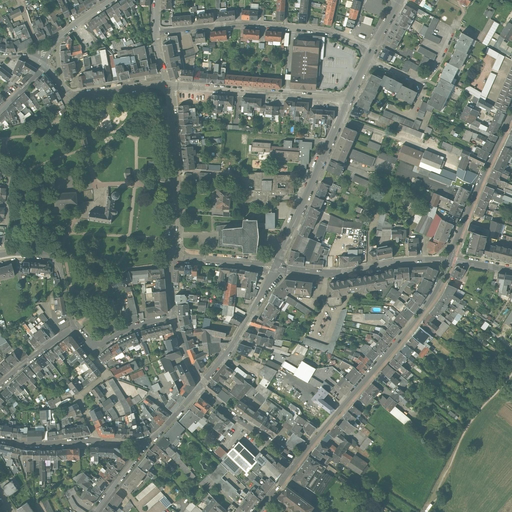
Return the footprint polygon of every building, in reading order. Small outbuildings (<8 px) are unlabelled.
[(66,5),(64,6),(61,0),(59,0),(58,1),(60,5),(62,11),(66,18),(71,15),(66,5)] [(85,6),(84,4),(83,2),(81,0),(79,0),(80,0),(78,1),(78,0),(75,1),(76,3),(77,2),(77,3),(78,3),(80,6),(82,9),(78,11),(80,16),(88,10),(87,9),(85,6)] [(86,0),(83,2),(84,4),(85,6),(87,9),(97,3),(95,0),(86,0)] [(126,0),(122,0),(118,3),(123,11),(130,6),(126,0)] [(161,0),(162,9),(171,9),(171,0),(161,0)] [(353,0),(351,9),(358,11),(360,2),(353,0)] [(285,2),(277,2),(276,12),(284,12),(285,2)] [(118,3),(112,7),(117,15),(119,18),(120,20),(123,19),(123,18),(119,13),(123,11),(118,3)] [(308,5),(300,4),(299,13),(307,14),(308,5)] [(60,5),(54,8),(57,14),(62,11),(60,5)] [(416,11),(405,5),(401,13),(411,19),(416,11)] [(80,6),(74,9),(72,6),(70,7),(76,19),(80,16),(78,11),(82,9),(80,6)] [(335,8),(327,6),(325,15),(333,17),(335,8)] [(117,15),(112,7),(106,11),(111,18),(114,16),(114,17),(116,20),(119,18),(117,15)] [(19,9),(11,13),(9,8),(6,10),(11,19),(21,14),(19,9)] [(54,8),(48,12),(49,14),(51,17),(52,21),(54,23),(58,21),(55,15),(57,14),(54,8)] [(226,9),(220,9),(220,13),(219,13),(219,22),(227,21),(226,12),(226,9)] [(358,11),(351,9),(348,19),(355,21),(358,11)] [(250,12),(242,11),(242,20),(250,21),(250,12)] [(109,19),(105,12),(99,16),(103,23),(108,30),(112,28),(110,25),(109,26),(107,23),(106,21),(109,19)] [(234,12),(226,12),(227,21),(235,20),(234,12)] [(258,12),(250,12),(250,21),(257,21),(258,12)] [(284,12),(276,12),(276,21),(283,21),(284,12)] [(307,14),(299,13),(298,23),(306,23),(307,14)] [(411,19),(401,13),(395,24),(396,24),(405,29),(407,30),(412,19),(411,19)] [(205,14),(197,15),(198,24),(206,23),(205,14)] [(213,14),(205,14),(206,23),(213,23),(213,14)] [(191,15),(181,16),(182,26),(192,25),(191,15)] [(333,17),(325,15),(325,16),(324,15),(324,16),(322,16),(321,22),(324,23),(323,24),(331,26),(333,17)] [(13,29),(6,16),(3,18),(7,25),(8,28),(10,33),(13,42),(18,40),(13,29)] [(99,16),(93,19),(100,30),(103,28),(101,25),(103,23),(99,16)] [(181,16),(172,17),(173,27),(182,26),(181,16)] [(373,18),(365,16),(363,23),(371,25),(373,18)] [(39,17),(37,18),(38,20),(34,22),(35,24),(34,24),(34,25),(32,27),(35,34),(39,32),(38,28),(40,27),(42,25),(42,24),(40,20),(39,17)] [(424,36),(424,37),(438,45),(441,39),(431,35),(438,20),(433,17),(428,28),(424,36)] [(511,20),(507,17),(504,23),(506,25),(500,36),(507,40),(509,41),(510,40),(511,35),(511,20)] [(100,30),(93,19),(88,23),(90,26),(93,30),(96,28),(97,31),(100,30)] [(355,21),(348,19),(346,27),(353,29),(355,21)] [(62,29),(58,21),(54,23),(55,25),(58,31),(62,29)] [(494,22),(482,43),(487,46),(499,24),(494,22)] [(55,25),(52,27),(50,23),(48,24),(49,26),(53,34),(58,31),(55,25)] [(24,24),(13,29),(18,40),(13,42),(11,43),(15,53),(27,48),(32,45),(33,43),(24,24)] [(396,24),(384,44),(393,49),(405,29),(396,24)] [(8,28),(5,29),(1,25),(0,26),(7,34),(6,40),(10,40),(11,40),(8,28)] [(49,26),(44,28),(42,25),(40,27),(46,38),(53,34),(49,26)] [(423,25),(419,34),(424,36),(428,28),(423,25)] [(93,30),(90,26),(85,29),(86,31),(92,35),(94,31),(93,30)] [(46,38),(40,27),(38,28),(39,32),(35,34),(38,41),(46,38)] [(103,34),(100,30),(97,31),(99,34),(103,41),(106,39),(103,34)] [(251,31),(244,30),(243,39),(251,40),(251,31)] [(226,31),(218,32),(219,41),(227,41),(226,31)] [(259,31),(251,31),(251,40),(259,41),(259,31)] [(218,32),(210,33),(211,42),(219,41),(218,32)] [(273,33),(266,32),(265,41),(273,42),(273,33)] [(281,33),(273,33),(273,42),(281,42),(281,33)] [(473,39),(462,33),(454,48),(456,49),(466,54),(473,39)] [(204,34),(195,35),(196,43),(196,46),(201,45),(201,43),(205,43),(204,34)] [(69,37),(64,41),(66,44),(67,47),(70,46),(70,44),(71,44),(71,41),(72,40),(69,37)] [(177,37),(167,37),(168,41),(162,43),(162,46),(167,69),(171,80),(178,78),(176,72),(181,70),(182,71),(179,55),(181,55),(177,37)] [(312,42),(297,41),(297,40),(295,40),(294,40),(290,88),(315,90),(318,59),(323,59),(324,39),(319,37),(312,37),(312,42)] [(11,42),(8,43),(8,44),(5,44),(5,46),(5,53),(15,53),(11,43),(11,42)] [(67,51),(64,51),(64,52),(71,52),(71,53),(73,53),(81,50),(81,48),(84,47),(84,46),(82,46),(82,45),(73,48),(72,49),(71,49),(70,46),(67,47),(67,51)] [(145,46),(133,49),(135,59),(139,59),(147,57),(146,55),(145,49),(145,46)] [(100,49),(96,50),(97,55),(100,54),(102,64),(103,66),(108,65),(106,53),(105,53),(105,52),(108,51),(105,47),(100,49)] [(433,54),(419,47),(417,52),(424,56),(429,58),(430,59),(433,54)] [(118,54),(112,55),(113,58),(115,66),(116,66),(123,65),(131,64),(131,65),(136,64),(135,59),(133,49),(128,51),(129,58),(120,59),(118,54)] [(194,49),(183,52),(186,61),(188,60),(195,58),(195,54),(194,49)] [(466,54),(456,49),(448,63),(458,68),(460,69),(467,54),(466,54)] [(64,52),(64,51),(60,52),(62,65),(70,63),(74,62),(83,59),(88,57),(87,52),(69,57),(69,56),(71,55),(71,56),(82,53),(81,50),(73,53),(71,53),(71,52),(64,52)] [(128,51),(118,54),(120,59),(129,58),(128,51)] [(392,56),(383,51),(380,57),(389,62),(392,56)] [(499,54),(492,69),(498,72),(505,57),(500,54),(499,54)] [(424,56),(418,66),(423,69),(429,58),(424,56)] [(137,70),(139,77),(150,75),(147,60),(147,57),(139,59),(141,65),(140,65),(141,69),(137,70)] [(156,64),(152,65),(151,59),(147,60),(150,75),(157,73),(157,70),(159,70),(158,65),(157,65),(156,64)] [(18,60),(12,73),(13,74),(18,76),(25,63),(18,60)] [(70,63),(62,65),(65,80),(73,78),(72,73),(77,72),(76,69),(77,69),(76,66),(75,66),(74,62),(70,63)] [(32,67),(25,63),(18,76),(19,77),(21,72),(25,74),(27,71),(29,72),(32,67)] [(448,63),(447,63),(439,77),(441,79),(450,83),(458,68),(448,63)] [(139,77),(137,70),(136,64),(131,65),(132,73),(129,73),(130,78),(139,77)] [(201,73),(196,73),(196,70),(197,70),(197,64),(194,64),(194,72),(193,82),(200,83),(201,72),(201,73)] [(214,75),(208,74),(207,83),(218,84),(218,75),(219,65),(214,64),(214,75)] [(108,65),(103,66),(104,72),(106,83),(111,82),(109,71),(108,65)] [(123,65),(116,66),(118,80),(126,79),(126,78),(125,72),(123,65)] [(222,66),(221,75),(218,75),(218,84),(224,85),(225,75),(226,66),(222,66)] [(12,76),(0,67),(0,75),(0,77),(6,83),(9,80),(12,76)] [(37,70),(32,67),(29,72),(27,71),(25,74),(27,76),(30,79),(33,75),(37,70)] [(85,72),(84,72),(85,76),(78,77),(80,88),(87,86),(95,85),(93,77),(92,73),(92,71),(90,71),(85,72)] [(192,71),(182,71),(181,81),(193,82),(194,72),(192,71)] [(25,74),(21,72),(19,77),(18,79),(21,82),(27,76),(25,74)] [(104,72),(99,72),(92,73),(93,77),(95,85),(106,83),(104,72)] [(490,73),(485,85),(491,87),(496,76),(490,73)] [(12,76),(9,80),(14,83),(18,79),(19,77),(18,76),(13,74),(12,76)] [(382,79),(371,74),(364,90),(374,95),(375,91),(376,91),(379,84),(382,79)] [(239,76),(225,75),(224,85),(238,86),(239,76)] [(391,79),(384,75),(382,79),(379,84),(398,93),(401,85),(402,84),(395,80),(391,78),(391,79)] [(18,79),(14,83),(20,88),(30,79),(27,76),(21,82),(18,79)] [(53,86),(44,76),(40,80),(38,79),(42,83),(40,86),(43,89),(44,90),(53,86)] [(253,77),(239,76),(238,86),(252,87),(253,77)] [(511,77),(508,76),(500,92),(511,96),(511,95),(511,77)] [(267,78),(253,77),(252,87),(267,88),(267,78)] [(281,80),(267,78),(267,88),(281,89),(281,80)] [(38,79),(33,84),(38,89),(36,91),(32,93),(32,94),(34,96),(38,93),(43,89),(40,86),(42,83),(38,79)] [(450,83),(441,79),(440,82),(439,82),(436,88),(437,88),(435,92),(447,98),(454,85),(450,83)] [(6,83),(0,90),(0,91),(4,95),(11,86),(14,83),(9,80),(6,83)] [(417,93),(401,85),(398,93),(396,96),(400,97),(400,98),(409,102),(412,103),(417,93)] [(485,85),(479,99),(484,102),(491,87),(485,85)] [(44,90),(40,93),(37,95),(39,98),(44,95),(44,94),(45,93),(47,93),(48,95),(47,95),(47,96),(56,91),(53,86),(44,90)] [(374,95),(364,90),(356,106),(366,110),(368,106),(369,107),(373,98),(372,97),(374,95)] [(65,108),(56,91),(47,96),(48,98),(50,102),(53,100),(54,101),(56,100),(59,107),(58,107),(60,111),(64,109),(65,108)] [(435,92),(433,96),(432,95),(430,100),(430,101),(428,104),(434,107),(434,108),(440,111),(447,98),(435,92)] [(511,96),(500,92),(494,107),(504,112),(511,96)] [(29,98),(24,93),(18,99),(22,103),(25,106),(27,104),(25,102),(26,101),(29,104),(30,104),(32,102),(30,99),(30,98),(29,98)] [(234,97),(224,96),(224,104),(223,111),(226,111),(227,106),(233,106),(234,97)] [(479,99),(476,97),(473,103),(489,112),(490,111),(492,106),(484,102),(479,99)] [(20,106),(16,101),(12,104),(17,109),(21,113),(24,116),(26,115),(24,112),(22,109),(20,106)] [(423,102),(417,117),(422,119),(426,110),(428,104),(423,102)] [(308,103),(302,103),(302,111),(305,111),(305,113),(307,113),(307,117),(310,117),(310,112),(308,112),(308,103)] [(12,104),(6,110),(6,111),(9,115),(11,121),(13,126),(17,124),(16,121),(18,120),(14,111),(17,109),(12,104)] [(454,104),(449,114),(452,116),(457,106),(454,104)] [(272,106),(263,105),(262,111),(265,112),(265,114),(272,114),(272,106)] [(356,106),(354,105),(350,115),(355,117),(355,116),(361,118),(362,117),(360,116),(362,112),(366,113),(367,110),(366,110),(356,106)] [(281,107),(272,106),(272,114),(277,115),(278,112),(281,113),(281,107)] [(494,107),(492,106),(490,111),(494,114),(495,115),(494,118),(501,122),(505,113),(494,107)] [(476,112),(466,107),(460,119),(483,130),(485,131),(487,128),(472,121),(476,112)] [(382,116),(367,110),(366,113),(368,115),(368,117),(390,126),(392,120),(382,116)] [(6,111),(0,116),(0,121),(2,123),(5,120),(7,123),(11,121),(9,115),(6,111)] [(414,123),(384,111),(382,116),(392,120),(400,124),(412,128),(414,123)] [(195,112),(179,113),(180,120),(189,119),(189,118),(188,118),(188,116),(193,116),(193,119),(199,118),(198,113),(196,114),(195,112)] [(494,118),(490,127),(488,126),(487,128),(485,131),(495,136),(501,122),(494,118)] [(421,122),(416,120),(414,123),(412,128),(417,131),(421,122)] [(201,124),(180,125),(181,134),(192,133),(191,127),(193,127),(193,129),(202,128),(201,124)] [(412,128),(400,124),(398,129),(424,140),(426,134),(424,133),(417,131),(412,128)] [(357,132),(345,127),(341,136),(352,141),(353,138),(354,138),(357,132)] [(473,133),(466,130),(463,139),(469,142),(473,133)] [(485,131),(483,130),(482,133),(488,137),(487,140),(486,140),(494,144),(497,137),(495,136),(485,131)] [(482,137),(478,135),(475,139),(482,143),(484,144),(486,140),(487,140),(482,137)] [(375,158),(350,149),(353,141),(352,141),(341,136),(331,159),(343,164),(346,157),(371,167),(375,158)] [(84,138),(81,139),(82,139),(83,147),(83,148),(86,148),(89,147),(89,146),(88,146),(87,138),(87,137),(84,138)] [(197,139),(182,141),(182,148),(193,147),(202,146),(202,139),(200,139),(197,139)] [(469,142),(463,139),(462,142),(460,146),(459,148),(460,148),(466,150),(469,142)] [(270,147),(270,152),(270,156),(270,158),(298,160),(298,161),(301,161),(300,170),(306,170),(306,164),(308,164),(309,150),(312,150),(312,143),(302,142),(302,140),(299,140),(299,149),(291,148),(292,141),(284,141),(283,148),(270,147)] [(494,144),(486,140),(484,144),(482,143),(481,145),(483,146),(490,150),(494,144)] [(381,146),(369,141),(367,147),(379,151),(381,146)] [(443,141),(441,148),(450,151),(452,144),(443,141)] [(270,152),(270,147),(271,144),(252,143),(252,152),(255,152),(255,151),(263,152),(263,153),(264,153),(264,152),(270,152)] [(403,145),(398,159),(415,166),(418,167),(420,162),(424,153),(403,145)] [(459,148),(454,146),(451,153),(457,156),(457,154),(460,148),(459,148)] [(481,150),(477,147),(473,154),(485,160),(490,150),(483,146),(481,150)] [(511,152),(511,149),(504,146),(498,157),(507,162),(511,164),(511,161),(511,153),(511,152)] [(193,147),(182,148),(183,157),(194,156),(202,157),(202,154),(195,154),(195,150),(193,150),(193,147)] [(467,151),(460,148),(457,154),(463,157),(465,158),(467,151)] [(398,159),(380,152),(378,158),(395,164),(398,159)] [(442,161),(424,153),(420,162),(428,165),(439,169),(442,161)] [(478,175),(465,171),(464,171),(468,159),(483,166),(486,160),(485,160),(473,154),(470,153),(468,159),(465,158),(463,157),(462,160),(458,168),(457,177),(462,181),(474,185),(478,175)] [(507,162),(498,157),(493,169),(502,173),(503,170),(505,166),(506,167),(507,164),(506,164),(507,162)] [(343,164),(331,159),(326,170),(339,175),(341,173),(342,173),(344,169),(342,168),(344,165),(343,164)] [(194,160),(183,161),(184,170),(195,169),(195,166),(194,160)] [(455,175),(441,170),(445,161),(442,161),(439,169),(428,165),(426,170),(431,172),(456,182),(457,177),(455,175)] [(426,170),(421,168),(419,173),(423,175),(429,177),(431,172),(426,170)] [(502,173),(493,169),(489,177),(498,180),(500,177),(499,176),(499,175),(502,177),(504,174),(502,173)] [(273,173),(255,172),(254,190),(248,190),(247,196),(245,196),(245,202),(257,203),(257,201),(263,201),(263,207),(268,207),(268,212),(272,212),(272,211),(272,200),(275,200),(276,195),(286,195),(286,194),(294,194),(294,181),(291,180),(291,175),(273,175),(273,173)] [(456,182),(431,172),(429,177),(451,186),(451,185),(461,187),(470,192),(471,192),(474,185),(462,181),(457,177),(456,182)] [(211,173),(200,173),(199,184),(210,185),(211,173)] [(375,185),(354,175),(352,181),(373,190),(374,187),(375,185)] [(498,180),(489,177),(487,183),(496,186),(497,185),(505,187),(507,183),(504,181),(498,180)] [(55,183),(51,180),(45,184),(46,190),(51,193),(55,190),(55,183)] [(330,185),(321,182),(318,189),(327,193),(330,185)] [(493,189),(485,186),(483,192),(491,195),(499,198),(500,195),(499,195),(498,195),(494,193),(492,193),(493,189)] [(461,187),(454,202),(463,206),(470,192),(461,187)] [(231,190),(218,189),(216,205),(217,205),(216,209),(229,210),(231,195),(232,195),(232,191),(231,191),(231,190)] [(327,193),(318,189),(315,196),(323,200),(327,193)] [(511,194),(504,191),(503,197),(502,199),(503,200),(511,203),(511,194)] [(108,197),(105,215),(90,213),(88,220),(112,223),(113,214),(114,215),(115,214),(116,214),(117,213),(117,212),(117,211),(116,211),(115,210),(114,210),(115,200),(116,200),(118,199),(119,198),(120,197),(120,195),(119,194),(118,192),(117,192),(115,192),(114,192),(113,193),(112,194),(112,195),(112,197),(108,197)] [(491,195),(483,192),(480,199),(488,202),(489,203),(490,200),(490,199),(490,198),(491,195)] [(76,193),(54,195),(55,206),(77,204),(76,193)] [(440,196),(434,193),(430,204),(432,205),(437,208),(440,203),(438,202),(439,199),(440,196)] [(323,200),(315,196),(310,206),(319,210),(324,200),(323,200)] [(454,202),(440,196),(439,199),(444,201),(445,201),(448,202),(449,203),(451,204),(451,205),(452,206),(452,208),(450,207),(450,209),(451,209),(450,213),(459,217),(463,206),(454,202)] [(488,202),(480,199),(477,206),(485,209),(486,208),(486,207),(487,206),(490,207),(491,204),(488,202)] [(430,204),(425,209),(414,232),(430,237),(431,238),(433,238),(442,219),(436,213),(437,208),(432,205),(430,204)] [(310,206),(302,224),(311,228),(313,229),(320,211),(319,210),(310,206)] [(485,209),(477,206),(474,214),(482,217),(481,218),(484,219),(485,216),(483,215),(485,209)] [(268,212),(266,212),(265,223),(265,228),(274,228),(275,212),(272,212),(268,212)] [(381,212),(378,225),(377,230),(382,231),(382,230),(383,227),(384,221),(386,213),(381,212)] [(459,217),(450,213),(446,221),(447,221),(453,224),(455,225),(459,217)] [(322,222),(320,224),(313,240),(313,241),(321,243),(326,231),(340,234),(340,231),(342,232),(342,228),(359,230),(361,230),(363,224),(343,221),(330,215),(328,225),(322,222)] [(243,223),(217,226),(217,231),(219,232),(219,246),(243,249),(243,253),(257,253),(258,245),(259,237),(258,228),(265,228),(265,223),(257,223),(257,220),(246,219),(244,219),(243,223)] [(446,221),(442,219),(433,238),(437,240),(444,242),(445,242),(453,224),(447,221),(446,221)] [(502,224),(492,221),(490,231),(499,234),(502,224)] [(311,228),(302,224),(298,234),(307,238),(307,237),(311,228)] [(490,231),(470,224),(468,231),(469,231),(486,236),(489,237),(490,231)] [(393,230),(392,230),(392,237),(392,238),(396,238),(396,241),(397,242),(398,242),(399,241),(399,238),(406,238),(406,230),(393,230)] [(499,234),(490,231),(489,237),(497,239),(499,234)] [(486,236),(473,232),(470,242),(470,241),(469,248),(470,248),(468,252),(475,254),(475,253),(477,254),(478,253),(481,254),(481,255),(482,255),(484,249),(486,240),(485,240),(486,236)] [(307,238),(298,234),(291,250),(290,257),(288,264),(296,266),(305,267),(306,262),(311,262),(316,253),(318,254),(319,248),(321,243),(313,241),(313,240),(307,237),(307,238)] [(433,238),(431,238),(430,237),(426,247),(429,248),(428,252),(432,253),(437,251),(438,251),(439,248),(441,249),(441,246),(443,247),(444,242),(437,240),(433,238)] [(413,243),(413,239),(408,239),(408,241),(408,256),(419,255),(419,249),(417,249),(416,243),(413,243)] [(373,251),(369,252),(370,258),(369,258),(370,262),(378,260),(376,251),(376,249),(376,245),(372,246),(373,251)] [(392,246),(376,249),(376,251),(378,260),(392,258),(392,246)] [(511,249),(496,246),(495,247),(490,246),(489,250),(484,249),(482,255),(499,260),(499,258),(502,259),(501,260),(510,262),(510,261),(511,261),(511,263),(511,262),(511,249)] [(311,262),(306,262),(305,267),(314,268),(314,263),(316,263),(319,256),(321,256),(321,255),(321,254),(318,254),(316,253),(311,262)] [(340,257),(340,262),(340,268),(355,266),(356,266),(357,265),(360,264),(360,259),(360,257),(340,257)] [(29,262),(22,262),(22,265),(20,265),(20,271),(21,271),(21,275),(25,275),(25,273),(26,272),(29,272),(29,262)] [(38,263),(29,262),(29,272),(37,273),(38,263)] [(48,264),(38,263),(37,273),(39,273),(39,276),(43,276),(44,274),(47,274),(47,268),(48,268),(48,264)] [(7,265),(7,266),(0,267),(0,280),(14,276),(11,264),(7,265)] [(185,265),(175,266),(173,282),(180,282),(181,275),(184,275),(184,274),(185,265)] [(428,267),(408,268),(409,277),(412,277),(416,278),(416,273),(425,273),(423,279),(433,282),(435,278),(438,271),(428,267)] [(455,268),(455,269),(451,276),(459,280),(462,274),(463,275),(464,274),(466,270),(465,270),(459,267),(458,267),(457,267),(456,267),(456,268),(455,268)] [(230,269),(219,268),(219,271),(220,272),(219,280),(223,281),(223,278),(225,278),(225,272),(230,273),(230,269)] [(401,268),(394,270),(394,280),(402,279),(402,277),(401,268)] [(408,268),(401,268),(402,277),(405,277),(406,280),(398,292),(401,294),(406,286),(409,282),(409,277),(408,268)] [(164,269),(129,272),(132,279),(132,281),(133,284),(137,284),(137,282),(138,282),(138,280),(147,280),(151,280),(151,284),(152,283),(157,282),(156,279),(165,278),(164,269)] [(394,280),(394,270),(393,270),(393,269),(392,269),(389,269),(389,270),(389,271),(385,271),(385,272),(385,273),(382,274),(379,275),(379,274),(378,273),(376,274),(375,275),(376,289),(376,290),(377,290),(376,288),(387,286),(387,281),(394,280)] [(245,271),(237,270),(235,275),(237,275),(236,279),(243,280),(242,288),(246,289),(248,281),(248,278),(244,277),(245,271)] [(257,273),(245,271),(244,277),(248,278),(248,281),(250,281),(250,284),(254,284),(256,284),(257,273)] [(129,272),(119,278),(123,285),(126,284),(126,285),(132,281),(132,279),(129,272)] [(416,278),(412,277),(409,277),(409,282),(406,286),(410,288),(414,283),(418,285),(418,286),(416,287),(418,288),(423,279),(425,273),(416,273),(416,278)] [(505,275),(498,273),(496,282),(501,283),(499,296),(501,296),(502,291),(504,283),(505,275)] [(375,275),(357,278),(358,290),(359,292),(376,289),(375,275)] [(119,292),(118,291),(124,288),(124,287),(123,286),(123,285),(119,278),(110,283),(115,289),(116,291),(119,298),(122,297),(120,292),(119,292)] [(165,278),(156,279),(157,282),(152,283),(152,286),(156,286),(156,288),(165,287),(165,278)] [(357,278),(347,280),(348,290),(354,289),(354,291),(358,290),(357,278)] [(285,279),(272,294),(284,301),(289,305),(295,308),(298,303),(286,295),(289,292),(295,293),(296,281),(285,279)] [(423,279),(418,288),(416,291),(426,296),(433,282),(423,279)] [(347,280),(330,283),(332,296),(328,297),(327,299),(328,306),(330,307),(333,307),(338,306),(341,305),(342,303),(341,295),(349,294),(348,290),(347,280)] [(312,283),(296,281),(295,293),(310,295),(312,283)] [(236,285),(229,284),(229,283),(226,283),(226,282),(218,282),(218,284),(227,284),(220,303),(222,304),(222,308),(225,309),(226,304),(229,305),(227,312),(222,312),(222,315),(233,317),(235,297),(236,288),(236,285)] [(456,289),(447,285),(444,293),(451,298),(454,300),(458,303),(460,300),(454,295),(453,296),(453,294),(456,289)] [(242,288),(239,288),(238,297),(242,297),(242,303),(244,303),(245,300),(246,289),(242,288)] [(398,292),(391,288),(386,296),(395,302),(398,299),(401,294),(398,292)] [(163,302),(167,302),(166,291),(144,292),(145,301),(156,300),(155,306),(149,306),(149,309),(163,304),(163,302)] [(416,291),(415,294),(414,293),(413,295),(410,298),(420,305),(426,296),(416,291)] [(461,311),(450,303),(449,303),(448,304),(448,303),(451,298),(444,293),(439,300),(447,305),(458,314),(462,316),(465,312),(462,310),(461,311)] [(284,301),(272,294),(269,301),(280,309),(285,312),(289,305),(284,301)] [(63,297),(54,298),(55,304),(55,310),(61,310),(62,315),(66,314),(63,297)] [(110,298),(105,300),(106,301),(105,301),(107,306),(108,307),(112,305),(113,306),(114,305),(113,304),(114,302),(115,302),(115,301),(114,301),(113,300),(114,299),(113,298),(112,299),(110,298),(111,297),(110,297),(110,298)] [(420,305),(410,298),(405,305),(414,313),(420,305)] [(405,305),(398,299),(395,302),(394,305),(402,312),(400,314),(408,321),(414,313),(405,305)] [(458,314),(447,306),(447,305),(439,300),(435,306),(443,312),(444,312),(446,309),(451,313),(450,314),(452,315),(450,317),(454,319),(458,314)] [(134,301),(129,302),(130,308),(129,309),(130,312),(129,312),(133,322),(138,321),(138,320),(134,301)] [(177,301),(177,305),(178,305),(178,316),(188,315),(192,315),(192,312),(201,311),(205,311),(206,303),(198,302),(177,301)] [(280,309),(269,301),(262,314),(272,320),(280,309)] [(149,309),(149,306),(146,308),(147,318),(168,312),(167,302),(163,302),(163,304),(149,309)] [(313,313),(298,303),(295,308),(311,319),(313,313)] [(44,312),(39,305),(34,309),(39,316),(38,317),(43,323),(47,320),(42,313),(44,312)] [(443,312),(435,306),(429,314),(433,316),(434,315),(438,318),(440,315),(441,314),(443,312)] [(327,346),(304,339),(303,344),(332,354),(334,349),(335,343),(346,313),(347,309),(346,309),(341,310),(329,345),(327,346)] [(400,314),(397,318),(388,310),(385,314),(394,322),(401,328),(408,321),(400,314)] [(243,319),(234,314),(232,319),(231,318),(230,322),(234,324),(234,323),(239,325),(243,319)] [(272,320),(262,314),(258,322),(262,323),(265,324),(271,327),(271,325),(274,321),(273,321),(272,320)] [(385,314),(365,314),(365,320),(379,320),(381,319),(381,318),(386,322),(384,324),(388,328),(394,322),(385,314)] [(188,315),(178,316),(182,331),(193,330),(192,323),(190,324),(189,319),(188,315)] [(192,315),(188,315),(189,319),(193,319),(193,324),(197,323),(196,316),(199,316),(199,315),(192,315)] [(443,322),(438,328),(443,332),(452,323),(440,315),(438,318),(443,322)] [(429,321),(425,318),(419,326),(419,327),(431,335),(437,327),(429,321)] [(258,322),(256,321),(252,320),(249,325),(260,328),(264,329),(265,324),(262,323),(258,322)] [(486,321),(481,327),(485,330),(490,324),(486,321)] [(31,330),(24,322),(22,324),(29,333),(31,331),(31,330)] [(388,328),(386,331),(393,338),(401,328),(394,322),(388,328)] [(55,336),(46,323),(41,327),(43,329),(50,337),(52,339),(55,336)] [(38,324),(31,330),(31,331),(41,344),(50,337),(43,329),(41,327),(38,324)] [(170,324),(160,327),(162,336),(163,341),(166,341),(169,340),(168,337),(167,338),(166,334),(173,332),(171,325),(170,324)] [(271,325),(271,327),(265,324),(264,329),(263,335),(258,334),(258,335),(267,337),(273,339),(281,340),(284,328),(271,325)] [(160,327),(153,328),(156,336),(156,339),(160,338),(159,337),(162,336),(160,327)] [(431,335),(419,327),(412,336),(423,344),(423,345),(431,335)] [(153,328),(148,330),(150,338),(156,336),(153,328)] [(443,332),(438,328),(434,332),(440,337),(443,332)] [(193,330),(182,331),(185,341),(190,340),(189,336),(202,335),(202,329),(198,329),(193,330)] [(227,333),(209,330),(202,329),(202,335),(204,343),(211,343),(214,343),(218,343),(220,343),(221,337),(225,338),(227,333)] [(148,330),(141,331),(143,338),(143,341),(144,341),(147,340),(147,339),(150,338),(148,330)] [(386,333),(384,336),(383,334),(380,332),(375,330),(373,333),(378,334),(388,344),(392,339),(386,333)] [(41,344),(31,331),(29,333),(33,339),(30,341),(35,349),(41,344)] [(0,332),(0,357),(3,362),(7,358),(3,351),(10,345),(0,332)] [(256,335),(245,332),(242,339),(249,340),(249,341),(252,342),(253,337),(255,337),(255,336),(256,335)] [(135,333),(129,336),(132,344),(134,347),(139,345),(138,343),(139,342),(137,338),(135,333)] [(388,344),(378,334),(373,333),(372,336),(379,342),(378,343),(377,344),(383,350),(388,344)] [(267,337),(258,335),(257,336),(257,337),(258,339),(257,343),(263,344),(263,341),(266,342),(267,337)] [(72,337),(69,336),(69,337),(64,341),(69,347),(72,345),(76,350),(80,347),(72,337)] [(129,336),(123,338),(127,346),(132,344),(129,336)] [(418,343),(411,337),(406,344),(413,350),(418,343)] [(123,338),(117,341),(118,343),(121,349),(121,350),(124,349),(124,348),(127,346),(123,338)] [(149,354),(144,341),(143,341),(143,338),(140,339),(143,346),(146,355),(149,354)] [(169,340),(166,341),(167,344),(166,345),(167,348),(168,347),(168,350),(170,350),(178,348),(179,348),(178,344),(177,344),(176,338),(175,338),(169,340)] [(190,340),(185,341),(188,350),(193,348),(195,347),(200,346),(204,346),(204,343),(198,344),(195,345),(194,342),(193,339),(190,340)] [(69,347),(64,341),(59,344),(64,351),(67,349),(69,352),(72,350),(69,347)] [(377,344),(374,341),(369,347),(379,355),(383,350),(377,344)] [(118,343),(113,345),(119,355),(123,352),(121,350),(121,349),(118,343)] [(211,343),(204,343),(204,346),(205,351),(208,356),(213,353),(213,352),(212,347),(214,346),(214,343),(211,343)] [(218,343),(214,343),(214,346),(212,347),(213,352),(220,352),(227,343),(220,343),(218,343)] [(59,344),(53,348),(59,356),(61,357),(61,358),(63,360),(65,358),(61,353),(64,351),(59,344)] [(251,348),(240,344),(236,351),(247,356),(251,348)] [(299,344),(296,351),(305,356),(309,348),(299,344)] [(413,350),(406,344),(399,352),(407,358),(408,359),(409,357),(411,354),(414,351),(413,350)] [(423,350),(418,355),(423,359),(430,364),(431,362),(428,360),(423,356),(425,354),(426,355),(428,353),(427,352),(429,350),(427,348),(423,345),(423,344),(420,347),(423,350)] [(119,355),(113,345),(108,349),(114,356),(115,357),(119,355)] [(369,347),(367,345),(366,345),(360,352),(362,352),(366,356),(373,362),(379,355),(369,347)] [(21,352),(20,353),(19,352),(17,349),(14,351),(14,352),(20,361),(20,362),(21,362),(29,356),(22,347),(19,349),(21,352)] [(76,355),(70,360),(72,362),(84,352),(80,347),(76,350),(73,352),(76,355)] [(355,350),(345,347),(344,353),(349,355),(353,356),(357,358),(359,355),(359,354),(355,352),(355,350)] [(59,356),(53,348),(45,354),(51,362),(57,357),(59,356)] [(193,348),(188,350),(189,354),(193,364),(195,363),(198,370),(204,367),(201,360),(208,356),(205,351),(195,356),(193,348)] [(108,349),(99,357),(105,364),(114,356),(108,349)] [(180,378),(175,367),(173,368),(172,366),(171,365),(169,361),(181,356),(179,351),(166,356),(166,357),(163,358),(160,359),(166,371),(168,370),(174,381),(180,378)] [(3,362),(0,365),(0,369),(4,374),(20,361),(14,352),(7,358),(3,362)] [(84,352),(72,362),(73,363),(74,364),(80,360),(82,363),(89,358),(84,352)] [(399,352),(397,354),(393,358),(401,365),(403,363),(404,364),(407,361),(405,360),(407,358),(399,352)] [(45,354),(37,361),(43,368),(45,366),(51,362),(45,354)] [(366,356),(364,358),(363,358),(359,355),(357,358),(368,367),(373,362),(366,356)] [(357,358),(353,356),(351,359),(355,361),(358,363),(359,363),(359,365),(356,368),(362,374),(368,367),(357,358)] [(82,363),(84,366),(87,370),(94,365),(89,358),(82,363)] [(403,373),(401,375),(406,379),(409,376),(411,373),(406,369),(401,365),(393,358),(389,363),(397,370),(399,367),(401,369),(401,370),(403,373)] [(37,361),(31,365),(33,368),(36,373),(38,372),(43,368),(37,361)] [(118,366),(110,370),(117,378),(134,371),(129,363),(128,361),(124,363),(125,365),(120,368),(118,366)] [(135,361),(129,363),(134,371),(139,368),(135,361)] [(315,369),(302,361),(297,369),(295,374),(294,375),(307,383),(315,369)] [(352,366),(342,361),(340,365),(348,369),(351,370),(354,367),(352,366)] [(62,377),(51,362),(45,366),(46,368),(49,365),(53,370),(52,371),(54,374),(52,375),(49,371),(46,373),(50,378),(55,384),(61,380),(60,379),(62,377)] [(184,362),(177,366),(182,375),(189,371),(184,362)] [(285,362),(282,367),(295,374),(297,369),(285,362)] [(82,363),(75,369),(78,372),(82,369),(81,368),(84,366),(82,363)] [(224,364),(213,379),(217,382),(220,379),(225,383),(230,375),(231,375),(234,371),(229,368),(230,367),(229,366),(228,367),(224,364)] [(94,365),(87,370),(90,373),(90,374),(97,369),(94,365)] [(395,371),(388,365),(382,372),(389,378),(391,376),(395,371)] [(34,374),(28,367),(23,372),(29,378),(30,380),(32,383),(35,388),(37,387),(34,384),(35,383),(34,381),(35,381),(31,377),(34,374)] [(351,370),(346,375),(343,372),(341,374),(343,376),(353,385),(362,374),(356,368),(354,367),(351,370)] [(97,369),(90,374),(92,376),(89,378),(88,377),(87,378),(91,382),(102,374),(97,369)] [(143,370),(130,375),(133,380),(145,375),(143,370)] [(189,371),(182,375),(186,384),(179,393),(185,397),(194,386),(195,383),(189,371)] [(23,372),(16,378),(20,383),(22,385),(24,383),(24,384),(26,382),(26,381),(27,380),(29,382),(27,384),(33,390),(35,388),(32,383),(30,380),(29,378),(23,372)] [(169,372),(164,374),(168,382),(171,381),(173,379),(169,372)] [(389,378),(382,372),(376,378),(384,385),(387,382),(394,389),(396,386),(389,378)] [(234,393),(233,394),(238,398),(240,400),(245,394),(253,385),(237,373),(233,378),(241,384),(234,393)] [(353,385),(343,376),(339,382),(340,383),(338,385),(341,388),(340,390),(345,394),(353,385)] [(395,380),(391,376),(389,378),(396,386),(398,387),(399,388),(401,385),(401,384),(405,379),(402,377),(398,381),(395,379),(395,380)] [(21,385),(20,383),(16,378),(12,382),(19,391),(21,393),(25,390),(21,385)] [(80,384),(73,390),(72,389),(70,392),(73,396),(75,394),(76,394),(91,382),(87,378),(84,380),(81,382),(80,384)] [(126,399),(113,378),(108,381),(123,408),(126,416),(127,416),(130,415),(131,414),(130,408),(130,407),(128,403),(126,399)] [(323,384),(312,378),(309,383),(317,388),(318,387),(320,389),(322,387),(321,386),(323,384)] [(76,379),(68,384),(72,389),(73,390),(80,384),(76,379)] [(213,379),(205,388),(216,397),(217,396),(220,392),(214,387),(217,383),(217,382),(213,379)] [(19,391),(12,382),(9,385),(8,386),(9,386),(9,387),(8,387),(13,393),(17,397),(21,393),(19,391)] [(333,388),(325,382),(323,384),(321,386),(322,387),(328,393),(333,388)] [(24,384),(24,383),(22,385),(21,385),(25,390),(28,395),(31,392),(24,384)] [(157,383),(151,386),(154,392),(159,389),(160,388),(157,383)] [(270,383),(266,388),(271,391),(275,386),(270,383)] [(372,383),(365,391),(373,398),(376,395),(377,396),(380,393),(379,392),(380,390),(372,383)] [(179,393),(176,385),(168,395),(172,398),(179,404),(185,397),(179,393)] [(253,385),(245,394),(250,398),(258,389),(253,385)] [(101,391),(97,386),(92,390),(99,400),(103,397),(104,396),(101,391)] [(13,393),(8,387),(2,394),(7,399),(13,393)] [(145,391),(139,387),(137,391),(140,396),(142,400),(143,398),(145,395),(146,395),(147,392),(145,391)] [(266,393),(260,387),(258,389),(260,391),(259,392),(263,396),(266,393)] [(318,391),(316,395),(322,400),(328,393),(322,387),(320,389),(318,391)] [(399,388),(398,387),(394,392),(392,394),(399,400),(405,404),(410,398),(399,388)] [(300,394),(295,390),(292,395),(296,398),(300,394)] [(228,396),(221,391),(220,392),(217,396),(226,403),(230,398),(233,394),(230,393),(228,396)] [(365,391),(358,399),(365,404),(370,399),(372,401),(371,401),(375,404),(376,403),(377,401),(373,398),(365,391)] [(320,405),(312,399),(314,397),(307,392),(305,396),(309,399),(305,405),(317,413),(319,412),(323,407),(320,405)] [(250,398),(245,394),(240,400),(245,404),(250,398)] [(387,400),(382,405),(408,427),(411,423),(409,420),(406,417),(405,418),(393,407),(399,400),(392,394),(387,400)] [(139,395),(131,400),(129,397),(126,399),(128,403),(130,407),(130,408),(133,406),(142,400),(139,395)] [(322,400),(316,395),(314,397),(312,399),(320,405),(323,407),(326,410),(331,414),(335,410),(331,407),(330,406),(322,400)] [(107,401),(103,397),(99,400),(101,403),(104,407),(106,411),(109,414),(111,417),(111,418),(112,420),(119,418),(116,413),(112,407),(115,405),(110,399),(107,401)] [(56,404),(52,398),(47,402),(51,408),(54,408),(60,405),(59,402),(56,404)] [(146,398),(143,401),(158,414),(159,413),(156,410),(159,407),(146,398)] [(179,404),(172,398),(170,401),(169,400),(167,401),(168,403),(165,406),(172,412),(179,404)] [(211,406),(200,398),(194,405),(205,413),(211,406)] [(236,402),(230,398),(226,403),(226,404),(239,415),(241,416),(242,415),(247,406),(245,404),(240,400),(238,398),(236,402)] [(304,406),(297,402),(294,406),(296,408),(298,409),(301,413),(304,410),(302,409),(304,406)] [(146,409),(142,403),(140,404),(143,413),(144,415),(147,418),(148,419),(150,417),(152,420),(154,418),(150,414),(147,411),(146,409)] [(17,410),(13,405),(8,409),(13,414),(17,410)] [(205,413),(194,405),(189,409),(201,418),(203,416),(205,413)] [(362,413),(353,405),(350,409),(348,411),(355,417),(357,415),(359,414),(359,415),(362,413)] [(170,415),(162,406),(159,406),(159,407),(156,410),(159,413),(158,414),(159,415),(165,421),(170,415)] [(247,406),(242,415),(251,421),(256,413),(256,412),(247,406)] [(424,409),(421,407),(417,412),(419,414),(422,411),(427,415),(428,414),(434,419),(437,415),(426,406),(424,409)] [(326,410),(323,407),(319,412),(322,414),(320,417),(324,422),(331,414),(326,410)] [(79,408),(66,414),(68,417),(62,420),(64,426),(72,422),(69,417),(72,416),(73,416),(75,419),(80,417),(79,416),(82,415),(80,410),(80,411),(79,408)] [(98,408),(89,412),(94,421),(103,417),(100,411),(98,408)] [(201,418),(189,409),(179,421),(187,428),(195,419),(204,426),(207,423),(205,421),(201,418)] [(224,416),(216,410),(213,413),(213,412),(210,416),(216,421),(218,423),(224,416)] [(322,424),(304,410),(301,413),(300,414),(300,415),(318,428),(322,424)] [(264,416),(257,411),(256,412),(256,413),(251,421),(260,427),(267,417),(267,416),(265,415),(264,416)] [(355,417),(348,411),(343,417),(345,419),(354,426),(355,425),(354,424),(355,422),(354,421),(356,418),(355,417)] [(159,415),(157,417),(155,415),(153,412),(150,414),(154,418),(160,425),(165,421),(159,415)] [(215,427),(214,428),(220,433),(221,431),(223,429),(230,421),(224,416),(218,423),(215,427)] [(103,417),(94,421),(96,428),(106,423),(104,420),(103,417)] [(267,417),(260,427),(267,433),(275,420),(276,420),(273,418),(270,423),(268,423),(266,422),(267,421),(267,417)] [(364,420),(360,417),(358,419),(361,422),(365,425),(366,424),(364,423),(365,422),(363,421),(364,420)] [(160,425),(154,418),(152,420),(153,421),(151,423),(156,430),(160,425)] [(354,426),(345,419),(339,426),(343,429),(348,434),(354,427),(354,426)] [(275,420),(267,433),(274,437),(279,431),(277,430),(277,429),(274,427),(278,422),(275,420)] [(9,427),(2,426),(1,435),(11,436),(13,422),(9,421),(9,427)] [(230,421),(223,429),(225,431),(223,433),(222,435),(225,437),(234,425),(230,421)] [(361,422),(356,428),(360,432),(365,425),(361,422)] [(61,431),(60,431),(59,423),(56,424),(57,431),(59,439),(64,438),(66,438),(65,429),(61,429),(61,431)] [(106,423),(96,428),(100,435),(103,437),(115,438),(115,429),(108,429),(106,423)] [(151,423),(150,424),(148,423),(145,425),(151,434),(156,430),(151,423)] [(302,427),(297,423),(292,430),(297,434),(296,436),(300,438),(303,434),(299,431),(302,427)] [(309,424),(304,430),(307,433),(310,436),(316,429),(309,424)] [(336,424),(328,433),(331,436),(334,438),(337,434),(338,435),(341,432),(343,429),(336,424)] [(80,425),(75,426),(75,428),(74,428),(75,437),(82,436),(81,427),(80,425)] [(86,425),(80,425),(81,427),(82,436),(90,435),(90,433),(86,425)] [(137,425),(133,426),(134,431),(135,438),(143,437),(140,427),(137,427),(137,425)] [(145,425),(143,426),(143,428),(142,428),(141,427),(140,427),(143,437),(151,434),(145,425)] [(24,429),(19,429),(18,437),(21,437),(21,440),(28,440),(28,441),(28,432),(28,428),(24,428),(24,429)] [(74,428),(66,428),(65,428),(65,429),(66,438),(67,438),(71,437),(75,437),(74,428)] [(220,433),(214,428),(210,432),(221,441),(225,437),(222,435),(220,433)] [(291,437),(285,445),(291,449),(301,447),(305,442),(300,438),(296,436),(297,434),(292,430),(288,435),(291,437)] [(31,431),(28,432),(28,441),(36,441),(35,434),(31,435),(31,431)] [(52,432),(48,433),(48,440),(59,439),(57,431),(53,432),(52,432)] [(173,437),(167,431),(163,435),(164,436),(171,442),(176,437),(175,436),(173,437)] [(341,444),(334,454),(341,458),(345,452),(348,448),(354,440),(352,439),(350,440),(349,440),(348,441),(342,438),(344,435),(341,432),(338,435),(337,434),(334,438),(340,442),(341,444)] [(328,433),(320,442),(324,445),(331,436),(328,433)] [(171,442),(164,436),(156,445),(168,456),(169,455),(171,456),(175,453),(168,447),(167,447),(166,445),(167,444),(168,444),(170,443),(172,445),(173,444),(171,442)] [(176,437),(171,442),(173,444),(175,446),(179,442),(178,442),(180,440),(177,437),(176,437)] [(367,438),(359,448),(364,451),(372,441),(367,438)] [(260,453),(255,458),(239,442),(234,448),(234,447),(233,448),(228,454),(244,469),(249,474),(251,472),(256,477),(260,480),(261,479),(264,481),(266,480),(273,485),(281,473),(275,467),(274,467),(267,459),(261,454),(260,453)] [(324,445),(320,442),(315,448),(332,458),(333,455),(327,451),(328,448),(324,445)] [(13,448),(1,445),(0,454),(3,453),(5,453),(4,457),(5,457),(5,458),(7,458),(6,461),(8,462),(7,463),(11,464),(11,466),(16,467),(11,458),(13,448)] [(168,456),(156,445),(152,449),(155,451),(156,451),(160,454),(159,455),(162,457),(166,461),(168,463),(172,458),(171,456),(169,455),(168,456)] [(13,448),(11,458),(16,467),(17,467),(19,466),(18,463),(17,464),(17,462),(16,462),(15,458),(18,458),(19,449),(13,448)] [(99,448),(90,448),(91,461),(98,461),(98,456),(99,448)] [(117,449),(99,448),(98,456),(112,456),(116,459),(121,453),(120,452),(119,450),(117,449)] [(332,458),(315,448),(311,454),(320,460),(320,459),(319,458),(321,456),(327,460),(325,463),(327,465),(330,460),(332,458)] [(79,449),(67,450),(68,459),(68,460),(80,460),(80,455),(79,449)] [(160,457),(149,449),(145,454),(147,455),(152,459),(153,458),(157,461),(160,457)] [(33,451),(22,450),(22,462),(24,462),(24,465),(27,465),(27,475),(33,475),(33,460),(33,451)] [(67,450),(57,451),(57,459),(68,459),(67,450)] [(272,454),(265,450),(261,454),(267,459),(269,456),(270,456),(272,454)] [(50,460),(50,451),(40,451),(40,460),(40,465),(43,465),(43,461),(44,460),(50,460)] [(196,477),(178,457),(180,456),(176,452),(175,453),(171,456),(172,458),(192,480),(196,477)] [(228,454),(226,452),(221,458),(223,459),(221,461),(235,474),(236,473),(242,467),(228,454)] [(365,467),(345,452),(341,458),(339,461),(347,467),(348,466),(360,474),(365,467)] [(121,453),(116,459),(118,461),(116,463),(117,463),(116,465),(115,467),(119,471),(128,459),(121,453)] [(341,458),(334,454),(333,455),(332,458),(330,460),(337,464),(339,461),(341,458)] [(147,455),(138,466),(145,472),(148,474),(147,475),(148,475),(151,478),(154,475),(148,469),(155,462),(152,459),(147,455)] [(286,467),(280,463),(281,461),(278,459),(275,462),(270,456),(269,456),(267,459),(274,467),(275,467),(281,473),(286,467)] [(285,459),(280,456),(278,459),(281,461),(280,463),(286,467),(288,465),(285,459)] [(326,467),(309,456),(308,457),(308,458),(292,479),(305,487),(312,492),(312,493),(314,494),(316,492),(322,496),(333,478),(327,473),(326,474),(323,472),(326,467)] [(168,463),(166,461),(164,463),(173,472),(175,470),(168,463)] [(115,467),(111,464),(110,465),(108,463),(106,466),(108,468),(105,471),(114,477),(119,471),(115,467)] [(43,465),(40,465),(40,476),(40,488),(45,488),(45,473),(47,473),(47,477),(50,477),(50,467),(44,467),(44,465),(43,465)] [(138,466),(130,476),(138,482),(145,473),(145,472),(138,466)] [(105,471),(103,468),(102,469),(101,470),(100,471),(101,472),(99,475),(101,476),(101,477),(109,484),(114,477),(105,471)] [(89,478),(83,473),(71,480),(86,490),(97,498),(104,490),(89,478)] [(347,482),(335,474),(333,477),(345,485),(347,482)] [(208,475),(199,483),(204,488),(212,479),(208,475)] [(109,484),(101,477),(98,480),(97,481),(90,476),(89,478),(104,490),(109,484)] [(130,476),(122,486),(130,492),(138,482),(130,476)] [(260,480),(256,477),(255,478),(253,481),(259,487),(260,487),(263,483),(260,480)] [(264,481),(261,479),(260,480),(263,483),(260,487),(267,493),(273,485),(266,480),(264,481)] [(2,487),(8,496),(18,490),(12,481),(10,482),(2,487)] [(153,482),(136,496),(139,500),(157,487),(153,482)] [(311,504),(287,486),(278,498),(294,510),(292,511),(310,511),(314,506),(311,504)] [(75,487),(63,493),(66,499),(71,508),(72,510),(74,511),(85,511),(78,507),(75,503),(71,496),(76,493),(75,492),(77,491),(77,490),(76,488),(75,488),(75,487)] [(259,487),(256,490),(253,488),(251,490),(261,499),(263,498),(267,493),(260,487),(259,487)] [(97,498),(86,490),(83,495),(82,494),(79,498),(88,504),(89,503),(92,505),(97,498)] [(159,490),(143,506),(147,510),(158,499),(166,508),(170,504),(159,490)] [(208,492),(195,505),(205,511),(214,511),(217,508),(220,504),(208,492)] [(120,511),(122,511),(118,508),(118,509),(116,508),(122,499),(116,494),(108,504),(116,511),(117,511),(120,511)] [(254,495),(245,507),(250,511),(251,511),(259,501),(254,495)] [(51,507),(46,497),(40,500),(45,510),(51,507)] [(317,497),(311,504),(314,506),(316,508),(322,500),(317,497)] [(66,499),(64,499),(64,498),(62,499),(67,510),(71,508),(66,499)] [(190,500),(184,508),(189,511),(195,504),(190,500)] [(129,501),(122,510),(125,511),(128,511),(133,506),(129,501)] [(33,511),(27,503),(17,509),(19,511),(33,511)]
